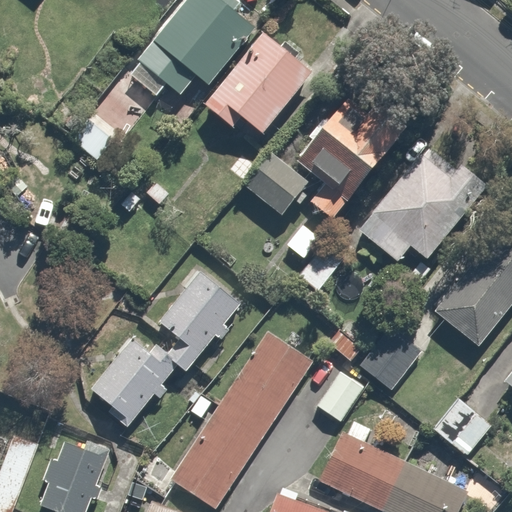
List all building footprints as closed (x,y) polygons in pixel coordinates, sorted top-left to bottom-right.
[(228,0),(183,0),(125,77),(156,101),(166,87),(178,95),(191,78),(203,87),(243,36),(231,26),(242,11),(228,0)] [(200,101),(230,127),(238,118),(260,138),(316,73),(263,28),(200,101)] [(415,115),(361,73),(292,160),(346,202),(415,115)] [(112,136),(85,114),(66,138),(93,160),(112,136)] [(310,130),(294,116),(238,183),(280,219),(311,181),(285,160),(310,130)] [(472,162),(431,131),(355,230),(393,259),(396,261),(472,162)] [(170,186),(142,168),(115,210),(143,228),(170,186)] [(478,260),(429,315),(469,350),(511,300),(511,207),(471,254),(478,260)] [(390,263),(368,244),(337,279),(359,298),(390,263)] [(313,296),(341,262),(322,246),(294,280),(313,296)] [(144,346),(134,336),(85,391),(127,428),(239,304),(197,266),(148,320),(159,330),(144,346)] [(389,394),(423,350),(364,305),(331,349),(389,394)] [(187,411),(204,423),(166,478),(214,511),(215,511),(319,361),(269,327),(216,405),(200,393),(187,411)] [(511,396),(511,366),(497,384),(511,396)] [(366,388),(340,368),(312,405),(338,425),(366,388)] [(491,424),(454,391),(427,421),(464,454),(491,424)] [(445,511),(457,485),(364,445),(370,429),(352,421),(345,437),(336,433),(314,483),(379,511),(445,511)] [(0,511),(7,511),(34,444),(9,434),(0,458),(0,511)] [(84,511),(109,457),(65,438),(32,511),(84,511)] [(320,511),(275,494),(268,511),(320,511)] [(176,511),(148,500),(143,511),(176,511)] [(511,511),(511,501),(503,511),(511,511)]
